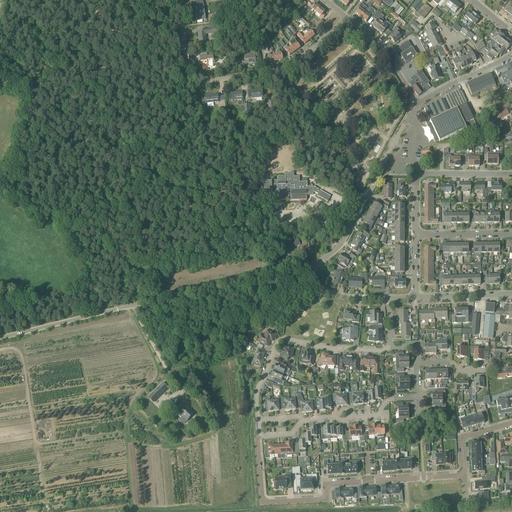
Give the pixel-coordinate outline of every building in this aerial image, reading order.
[(195,6),(196,21),(205,20),(203,5),(202,0),(195,0),(196,6),(195,6)] [(416,0),(410,8),(416,14),(424,4),(419,0),(416,0)] [(449,12),(450,10),(457,2),(453,0),(450,0),(449,0),(446,0),(442,5),(444,8),(449,12)] [(294,11),(297,14),(299,12),(304,6),(306,4),(304,1),(294,11)] [(395,2),(390,8),(398,16),(404,10),(395,2)] [(454,15),(456,18),(462,10),(460,8),(461,6),(457,2),(450,10),(455,14),(454,15)] [(316,13),(320,8),(315,4),(313,6),(311,4),(309,7),(316,13)] [(416,14),(423,20),(427,15),(431,10),(424,4),(416,14)] [(304,6),(299,12),(302,15),(307,9),(304,6)] [(355,14),(361,18),(365,13),(363,12),(366,8),(362,6),(360,9),(359,9),(355,14)] [(361,18),(366,22),(370,17),(372,19),(377,12),(370,7),(365,13),(361,18)] [(321,17),(323,19),(325,16),(323,14),(325,12),(320,8),(316,13),(321,17)] [(467,27),(471,30),(480,19),(470,11),(465,17),(464,18),(467,21),(468,20),(471,22),(467,27)] [(372,27),(377,31),(382,25),(380,22),(384,17),(380,13),(374,20),(377,22),(372,27)] [(411,20),(411,21),(407,25),(417,34),(421,29),(415,23),(418,19),(414,16),(411,20)] [(301,19),(301,18),(297,22),(299,23),(300,22),(302,22),(305,25),(308,27),(310,25),(308,24),(307,23),(304,20),(302,18),(301,19)] [(314,28),(317,31),(324,23),(320,20),(316,26),(314,28)] [(377,31),(382,35),(386,30),(389,32),(393,27),(388,23),(385,27),(382,25),(377,31)] [(434,29),(435,29),(436,28),(434,23),(425,27),(427,31),(423,32),(424,34),(426,33),(434,29)] [(288,29),(294,36),(297,33),(291,26),(291,25),(288,28),(288,29)] [(390,39),(394,43),(400,38),(399,36),(402,34),(397,28),(390,34),(392,36),(390,39)] [(201,45),(201,49),(207,48),(207,44),(206,44),(205,35),(211,34),(212,37),(217,36),(216,29),(199,31),(200,34),(198,34),(199,45),(201,45)] [(294,36),(288,29),(286,31),(292,39),(295,37),(294,36)] [(306,36),(310,40),(315,36),(310,32),(308,29),(306,31),(308,33),(306,36)] [(437,34),(435,29),(434,29),(426,33),(427,37),(426,38),(426,37),(424,39),(425,40),(428,38),(437,34)] [(487,57),(491,61),(494,57),(496,59),(499,56),(500,57),(503,54),(504,55),(506,52),(506,51),(511,45),(504,39),(505,38),(497,32),(497,33),(494,31),(491,35),(493,37),(491,40),(490,42),(491,43),(487,47),(485,50),(489,53),(487,57)] [(310,40),(306,36),(304,34),(302,36),(300,33),(297,36),(298,37),(301,40),(305,45),(310,40)] [(431,44),(439,39),(437,34),(428,38),(430,42),(429,43),(426,44),(427,45),(431,44)] [(429,49),(430,50),(433,49),(442,45),(439,39),(431,44),(432,48),(431,48),(429,49)] [(291,47),(295,52),(300,49),(296,43),(294,40),(289,44),(291,47)] [(474,47),(478,52),(485,47),(481,41),(474,47)] [(400,55),(405,64),(417,57),(412,48),(407,42),(404,44),(404,45),(402,46),(402,45),(398,50),(401,55),(400,55)] [(284,48),(289,56),(295,52),(291,47),(288,49),(286,46),(284,48)] [(467,56),(471,63),(476,61),(471,52),(470,49),(468,50),(469,53),(467,54),(466,54),(467,56)] [(275,56),(277,62),(283,59),(281,54),(279,50),(276,51),(278,55),(275,56)] [(268,58),(271,64),(277,62),(275,56),(271,57),(270,53),(267,54),(268,58)] [(452,61),(456,70),(461,68),(455,56),(454,53),(452,54),(453,57),(454,57),(455,60),(452,61)] [(254,55),(244,56),(245,66),(255,64),(255,61),(254,55)] [(455,56),(461,68),(462,70),(467,67),(461,55),(456,58),(455,56)] [(461,55),(467,67),(472,65),(471,63),(467,56),(464,57),(463,55),(461,55)] [(202,62),(203,70),(208,69),(208,68),(213,68),(212,61),(213,61),(213,56),(201,58),(201,62),(202,62)] [(431,74),(430,74),(431,77),(433,77),(435,81),(442,78),(441,74),(440,74),(438,69),(439,69),(437,65),(429,69),(431,74)] [(495,72),(498,78),(501,77),(504,84),(510,83),(511,88),(511,67),(511,65),(495,72)] [(412,89),(418,97),(429,89),(427,85),(430,83),(421,71),(415,75),(416,75),(410,79),(412,81),(408,84),(412,88),(412,89)] [(490,74),(466,84),(472,96),(493,87),(494,88),(496,87),(496,86),(490,74)] [(248,91),(248,99),(262,98),(262,90),(248,91)] [(301,96),(308,106),(314,101),(308,91),(301,96)] [(228,93),(229,101),(243,100),(242,92),(228,93)] [(443,100),(429,107),(425,109),(422,110),(423,110),(427,120),(425,121),(430,133),(435,142),(439,141),(440,142),(466,129),(476,125),(473,120),(474,120),(466,104),(465,103),(467,103),(461,92),(460,92),(452,95),(445,99),(446,100),(444,101),(443,100)] [(202,100),(202,104),(218,102),(218,95),(204,96),(205,100),(202,100)] [(267,103),(268,112),(275,111),(274,102),(267,103)] [(494,108),(496,113),(510,106),(508,102),(494,108)] [(496,114),(499,120),(509,115),(506,109),(496,114)] [(422,156),(424,159),(432,155),(430,149),(422,152),(424,155),(422,156)] [(487,165),(493,165),(493,154),(489,154),(489,153),(487,153),(487,149),(484,149),(484,155),(487,156),(487,165)] [(493,165),(498,165),(498,155),(501,156),(501,152),(498,152),(498,154),(493,154),(493,165)] [(473,167),(479,167),(479,163),(482,163),(482,154),(477,154),(477,156),(474,156),(473,167)] [(449,167),(454,167),(454,158),(451,158),(451,155),(446,155),(446,157),(449,157),(449,167)] [(454,167),(460,167),(460,158),(460,157),(463,157),(463,155),(458,155),(455,155),(454,158),(454,167)] [(468,167),(473,167),(474,156),(471,156),(471,155),(465,155),(465,157),(468,157),(468,167)] [(335,208),(342,212),(347,202),(337,197),(336,199),(324,192),(323,193),(314,188),(312,188),(312,186),(311,185),(307,185),(307,182),(299,183),(299,177),(293,177),(293,173),(289,173),(289,174),(285,174),(285,177),(277,178),(277,181),(263,182),(264,189),(265,189),(265,197),(280,197),(280,200),(288,200),(288,201),(306,201),(306,195),(309,195),(309,193),(314,192),(315,193),(317,194),(315,197),(317,198),(315,202),(329,209),(331,205),(335,207),(335,208)] [(441,194),(444,194),(444,193),(451,194),(451,191),(454,191),(454,183),(449,183),(449,186),(444,186),(444,188),(441,188),(441,194)] [(459,183),(459,187),(457,187),(456,204),(460,204),(460,192),(470,192),(470,183),(459,183)] [(487,199),(487,198),(487,188),(484,188),(484,184),(475,183),(475,191),(483,191),(483,199),(487,199)] [(487,188),(487,198),(489,198),(489,194),(491,194),(491,191),(501,191),(501,189),(501,184),(491,184),(491,188),(487,188)] [(384,199),(392,199),(392,185),(384,185),(384,199)] [(399,197),(406,197),(406,188),(403,188),(403,185),(397,185),(397,191),(399,191),(399,192),(396,192),(396,197),(399,197)] [(378,206),(374,204),(371,209),(379,214),(379,213),(381,210),(384,211),(385,209),(387,210),(388,206),(383,203),(380,202),(378,206)] [(382,214),(379,213),(379,214),(371,209),(368,215),(376,219),(376,218),(378,215),(381,217),(382,214)] [(376,219),(368,215),(365,220),(373,225),(373,224),(375,221),(378,222),(379,220),(376,218),(376,219)] [(373,225),(365,220),(362,226),(370,230),(372,226),(375,228),(376,225),(373,224),(373,225)] [(354,240),(363,244),(365,241),(366,242),(370,236),(362,232),(361,235),(358,233),(354,240)] [(352,251),(360,255),(363,249),(361,248),(363,244),(354,240),(351,246),(354,248),(352,251)] [(300,246),(302,255),(308,253),(308,254),(312,253),(310,243),(306,244),(306,245),(300,246)] [(462,254),(466,254),(466,257),(470,257),(470,248),(468,248),(468,244),(462,245),(462,254)] [(474,247),(472,248),(472,257),(478,258),(478,259),(481,259),(481,256),(481,253),(481,244),(474,244),(474,247)] [(440,262),(443,262),(443,257),(450,257),(450,254),(449,254),(449,245),(443,245),(443,255),(440,255),(440,262)] [(340,264),(346,267),(347,265),(350,260),(341,254),(338,260),(341,262),(340,264)] [(332,283),(340,286),(342,280),(345,281),(348,272),(343,271),(342,274),(335,272),(332,283)] [(493,276),(493,285),(499,285),(499,281),(502,281),(502,271),(496,272),(496,276),(493,276)] [(486,281),(486,285),(493,285),(493,276),(486,276),(486,272),(483,272),(483,281),(486,281)] [(381,286),(381,290),(384,290),(384,283),(388,283),(388,280),(388,276),(384,273),(384,278),(373,278),(373,276),(369,276),(369,282),(371,282),(371,286),(381,286)] [(442,284),(442,287),(449,287),(449,277),(448,277),(447,274),(444,274),(444,273),(440,274),(439,284),(442,284)] [(357,289),(361,289),(361,283),(366,283),(366,275),(360,274),(360,279),(349,278),(349,288),(357,288),(357,289)] [(449,287),(455,286),(455,277),(454,277),(450,277),(450,274),(448,274),(447,274),(448,277),(449,277),(449,287)] [(455,277),(455,286),(462,286),(461,277),(460,277),(456,277),(456,274),(454,274),(453,274),(454,277),(455,277)] [(461,277),(462,286),(468,286),(468,277),(466,277),(463,277),(463,274),(460,274),(460,277),(461,277)] [(468,277),(468,286),(474,286),(474,276),(472,276),(469,277),(469,274),(466,274),(466,277),(468,277)] [(388,276),(388,280),(394,280),(394,288),(405,288),(405,280),(397,280),(397,276),(388,276)] [(494,316),(495,309),(494,309),(494,305),(491,305),(486,304),(485,305),(485,306),(485,314),(485,316),(484,315),(482,337),(482,338),(483,338),(483,343),(489,343),(489,339),(493,339),(495,316),(494,316)] [(433,309),(433,311),(434,318),(439,318),(439,321),(441,321),(441,318),(440,318),(440,309),(433,309)] [(451,316),(452,324),(458,324),(457,318),(461,318),(461,309),(454,309),(454,316),(451,316)] [(461,309),(461,318),(465,317),(465,323),(471,323),(470,315),(467,315),(467,309),(461,309)] [(495,309),(495,315),(503,316),(509,317),(508,320),(507,325),(511,325),(511,313),(509,313),(503,313),(498,312),(498,309),(495,309)] [(352,322),(359,323),(359,316),(356,316),(356,313),(352,313),(352,311),(345,310),(344,319),(352,320),(352,322)] [(425,321),(426,324),(428,324),(428,321),(427,321),(427,311),(420,311),(420,321),(425,321)] [(427,321),(428,321),(432,321),(432,324),(435,323),(435,320),(434,320),(434,318),(433,311),(427,311),(427,321)] [(378,323),(378,325),(381,325),(381,319),(378,319),(378,312),(370,312),(370,315),(368,315),(368,318),(370,318),(370,323),(378,323)] [(477,336),(479,315),(473,314),(471,330),(471,335),(477,336)] [(408,318),(398,318),(399,325),(401,324),(408,324),(408,323),(408,319),(411,319),(411,318),(411,317),(408,317),(408,318)] [(415,323),(408,323),(408,324),(401,324),(401,331),(410,331),(410,330),(410,326),(413,326),(415,326),(415,323)] [(346,341),(353,342),(353,339),(357,339),(358,327),(351,327),(351,330),(342,330),(342,339),(346,339),(346,341)] [(371,342),(372,342),(374,342),(375,343),(376,343),(377,342),(382,342),(382,331),(377,331),(377,328),(370,327),(370,331),(375,332),(375,336),(374,338),(368,337),(368,341),(371,342)] [(413,330),(410,330),(410,331),(401,331),(401,338),(410,337),(410,332),(413,332),(413,330)] [(257,342),(266,346),(268,344),(269,344),(271,339),(272,339),(273,339),(275,335),(267,331),(264,337),(260,335),(257,342)] [(507,348),(511,347),(511,339),(508,339),(508,336),(503,336),(502,343),(505,343),(505,347),(507,348)] [(441,342),(441,351),(446,351),(446,346),(450,346),(450,339),(446,339),(446,342),(441,342)] [(456,348),(457,358),(467,357),(466,347),(456,348)] [(279,357),(287,361),(289,357),(292,358),(293,350),(284,348),(279,357)] [(506,354),(506,349),(494,349),(494,353),(494,356),(495,356),(495,360),(499,360),(499,356),(500,356),(500,353),(506,354)] [(252,363),(261,367),(263,360),(262,359),(264,353),(257,350),(252,363)] [(474,351),(474,361),(484,360),(484,350),(474,351)] [(298,364),(308,366),(308,365),(312,366),(314,357),(311,356),(311,353),(304,352),(304,355),(300,354),(298,364)] [(395,356),(396,362),(408,362),(408,356),(403,356),(403,352),(395,353),(395,356)] [(328,365),(328,356),(321,355),(321,359),(318,359),(318,365),(318,367),(320,368),(323,365),(328,365)] [(328,367),(334,367),(337,367),(337,360),(334,360),(335,357),(328,356),(328,365),(328,367)] [(345,367),(349,367),(349,357),(343,356),(343,359),(342,360),(339,360),(339,371),(343,371),(345,371),(345,367)] [(353,371),(358,371),(358,361),(355,361),(355,360),(355,357),(349,357),(349,367),(353,367),(353,371)] [(365,368),(370,368),(370,357),(364,357),(364,362),(360,362),(360,369),(360,372),(365,373),(365,368)] [(374,375),(379,375),(379,363),(376,363),(376,358),(370,357),(370,368),(374,368),(374,375)] [(396,369),(396,372),(404,372),(403,369),(409,369),(408,362),(396,362),(396,369)] [(283,376),(287,377),(288,377),(291,372),(289,371),(290,368),(279,363),(278,366),(276,365),(273,371),(274,371),(283,376)] [(498,375),(498,379),(505,379),(505,378),(511,377),(511,367),(495,368),(495,371),(496,371),(496,375),(498,375)] [(285,381),(287,377),(283,376),(274,371),(271,377),(273,378),(272,381),(283,386),(285,381)] [(442,380),(442,382),(447,382),(451,382),(451,376),(447,376),(447,371),(442,371),(442,380)] [(399,378),(399,384),(409,384),(409,378),(404,378),(404,374),(396,375),(396,378),(399,378)] [(471,383),(471,394),(476,394),(479,391),(479,388),(484,388),(484,379),(474,379),(474,383),(471,383)] [(458,391),(462,391),(462,381),(456,381),(456,383),(453,383),(453,396),(456,395),(458,393),(458,391)] [(469,395),(469,397),(471,397),(471,395),(471,394),(471,383),(468,383),(468,381),(462,381),(462,391),(466,391),(467,393),(468,395),(469,395)] [(148,398),(153,403),(168,389),(163,383),(148,398)] [(397,388),(397,394),(404,394),(404,391),(409,391),(409,384),(399,384),(399,388),(397,388)] [(374,392),(375,400),(380,400),(380,395),(383,395),(382,387),(379,387),(379,389),(374,390),(374,392)] [(366,391),(366,392),(366,399),(369,398),(369,403),(375,402),(375,400),(374,392),(371,392),(371,390),(366,391)] [(432,394),(432,400),(442,400),(442,394),(445,393),(445,390),(437,390),(437,393),(432,394)] [(349,393),(350,401),(353,401),(353,405),(358,405),(357,392),(349,393)] [(366,399),(366,392),(357,392),(358,405),(364,405),(363,400),(366,400),(366,399)] [(341,396),(342,406),(347,406),(347,402),(350,401),(349,393),(346,393),(346,396),(341,396)] [(301,406),(302,413),(307,413),(306,403),(304,403),(300,394),(297,395),(298,403),(298,406),(301,406)] [(332,396),(333,403),(336,402),(336,407),(342,406),(341,396),(338,397),(338,394),(337,394),(332,394),(332,396)] [(295,404),(298,403),(297,395),(294,395),(294,397),(292,397),(292,400),(289,400),(290,410),(295,410),(295,404)] [(324,399),(325,409),(331,409),(330,404),(333,404),(333,403),(332,396),(329,396),(330,399),(324,399)] [(278,405),(281,405),(281,398),(277,398),(278,401),(272,402),(273,412),(279,411),(278,405)] [(285,411),(290,410),(289,400),(284,401),(284,398),(281,398),(281,405),(284,404),(285,411)] [(268,412),(273,412),(272,402),(270,402),(270,399),(264,399),(264,408),(268,408),(268,412)] [(306,403),(307,413),(312,412),(312,408),(315,408),(315,399),(309,400),(309,403),(306,403)] [(319,407),(320,412),(325,411),(325,409),(324,399),(319,399),(316,399),(316,407),(319,407)] [(501,411),(505,410),(506,414),(511,413),(511,403),(511,399),(496,402),(497,407),(500,407),(501,411)] [(437,407),(437,410),(445,410),(445,404),(442,404),(442,400),(432,400),(432,407),(437,407)] [(175,413),(186,422),(194,413),(182,404),(175,413)] [(398,410),(398,414),(408,413),(408,407),(403,407),(402,404),(395,404),(395,410),(398,410)] [(396,420),(396,424),(403,424),(403,420),(408,420),(408,413),(398,414),(399,420),(396,420)] [(480,426),(486,424),(483,415),(477,416),(480,426)] [(464,430),(470,429),(467,419),(462,421),(464,430)] [(374,426),(374,436),(377,436),(377,438),(384,437),(383,430),(380,430),(380,426),(377,426),(377,425),(374,426)] [(365,432),(366,441),(369,441),(369,436),(374,436),(374,426),(371,426),(371,427),(368,427),(368,431),(365,432)] [(331,440),(330,428),(330,427),(323,427),(324,429),(320,429),(321,441),(331,440)] [(351,438),(355,437),(355,427),(352,428),(349,428),(349,433),(346,433),(346,436),(346,441),(352,441),(351,438)] [(359,437),(360,442),(365,441),(364,432),(361,432),(361,427),(358,428),(358,427),(355,427),(355,437),(359,437)] [(309,429),(310,435),(310,437),(311,441),(317,440),(316,436),(319,436),(319,430),(316,430),(316,428),(309,429)] [(343,437),(346,436),(346,433),(345,430),(342,430),(342,428),(336,429),(336,438),(343,437)] [(295,444),(295,446),(296,456),(298,456),(298,454),(306,453),(305,450),(305,444),(305,441),(304,441),(298,442),(299,443),(295,444)] [(285,444),(285,445),(286,454),(286,456),(295,455),(295,457),(296,457),(296,456),(295,446),(292,447),(291,443),(285,444)] [(274,455),(273,446),(273,445),(270,445),(270,446),(267,446),(267,447),(264,448),(265,459),(269,459),(268,456),(274,455)] [(443,466),(442,455),(442,454),(436,454),(435,452),(431,452),(432,461),(436,460),(436,466),(443,466)] [(442,455),(443,466),(450,465),(449,459),(452,459),(452,453),(448,453),(449,455),(442,455)] [(511,456),(500,457),(501,462),(508,462),(509,468),(511,467),(511,469),(511,468),(511,459),(511,456)] [(405,461),(405,470),(411,470),(411,463),(414,463),(413,457),(407,458),(407,461),(405,461)] [(389,472),(388,462),(388,461),(382,461),(382,460),(379,460),(380,466),(382,466),(383,473),(389,472)] [(334,475),(333,465),(333,464),(328,465),(327,462),(323,462),(324,469),(328,469),(328,476),(334,475)] [(351,475),(357,474),(356,468),(359,468),(359,462),(355,462),(356,465),(350,465),(351,475)] [(481,466),(471,467),(472,473),(478,472),(479,475),(485,475),(484,472),(483,472),(483,466),(481,466)] [(285,477),(275,478),(275,485),(276,485),(276,487),(275,487),(274,488),(274,490),(275,491),(277,491),(278,490),(278,489),(281,488),(281,489),(287,489),(286,484),(291,484),(290,475),(285,475),(285,477)] [(311,490),(313,490),(313,485),(313,482),(314,482),(317,482),(316,475),(312,475),(312,478),(306,478),(307,491),(311,491),(311,490)] [(300,479),(300,476),(296,476),(296,485),(300,485),(300,488),(300,491),(303,491),(303,492),(307,491),(306,478),(300,479)] [(474,481),(475,490),(488,489),(488,478),(482,478),(482,481),(474,481)] [(384,496),(391,495),(391,494),(391,486),(391,485),(383,485),(384,492),(381,493),(381,497),(385,497),(384,496)] [(400,485),(391,486),(391,494),(400,493),(400,495),(403,495),(403,490),(400,490),(400,485)] [(369,487),(369,486),(361,487),(362,494),(359,494),(360,499),(363,499),(363,497),(369,497),(369,496),(369,487)] [(378,487),(369,487),(369,496),(378,495),(378,497),(381,496),(381,492),(378,492),(378,487)] [(347,489),(347,488),(339,488),(340,495),(337,495),(338,500),(341,500),(341,498),(347,498),(347,497),(347,489)] [(356,488),(347,489),(347,497),(356,496),(356,498),(359,498),(359,493),(356,493),(356,488)] [(481,497),(476,498),(476,505),(485,504),(485,502),(489,502),(489,493),(481,494),(481,497)]
